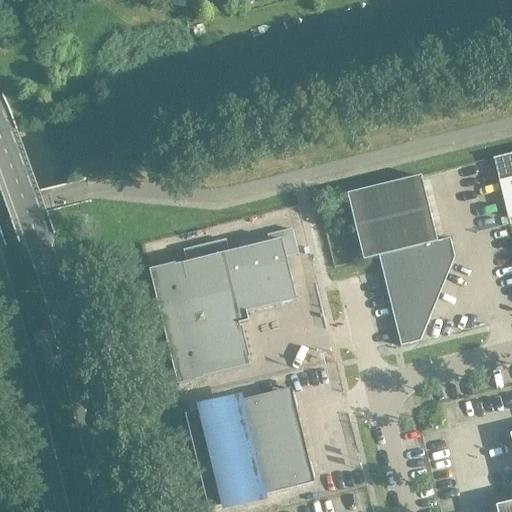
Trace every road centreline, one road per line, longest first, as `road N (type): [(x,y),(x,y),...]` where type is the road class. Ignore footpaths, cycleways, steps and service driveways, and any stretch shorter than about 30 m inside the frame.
road 1 (secondary): [(109,511),(47,260),(0,135)]
road 2 (residential): [(511,355),(378,387),(408,511)]
road 3 (secondary): [(0,290),(57,511)]
